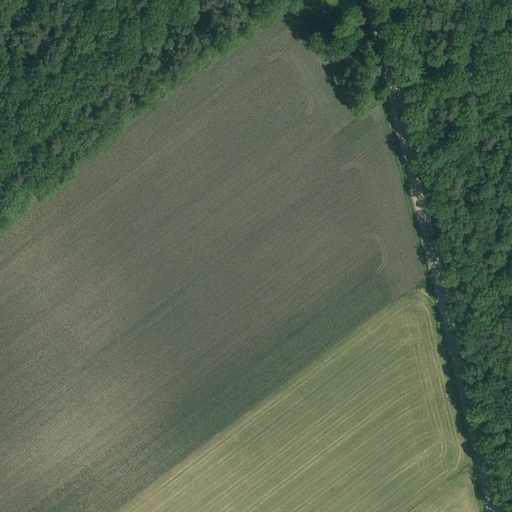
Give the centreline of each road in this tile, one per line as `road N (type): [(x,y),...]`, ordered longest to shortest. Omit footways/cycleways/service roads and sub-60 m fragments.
road 1 (track): [(484,477),(368,0)]
road 2 (track): [(511,9),(389,85)]
